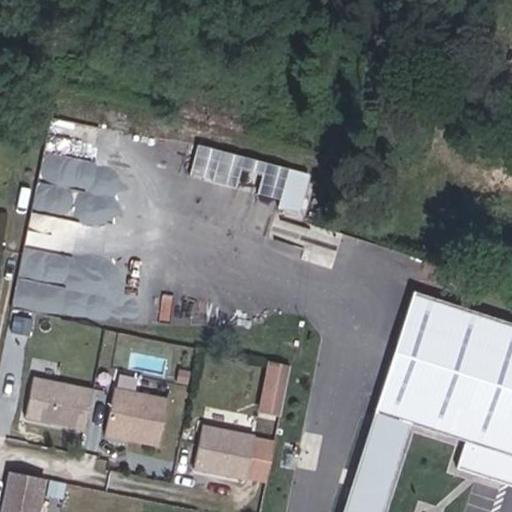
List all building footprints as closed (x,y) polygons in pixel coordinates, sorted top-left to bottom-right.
[(314,174),(200,139),(190,173),(304,207),(314,174)] [(107,191),(110,163),(41,154),(38,182),(107,191)] [(511,321),(410,291),(356,485),(391,493),(410,423),(463,438),(455,468),(511,484),(511,321)] [(281,414),(293,363),(270,358),(258,409),(281,414)] [(119,369),(118,384),(139,386),(140,371),(119,369)] [(29,421),(90,427),(94,382),(33,376),(29,421)] [(103,432),(159,446),(172,398),(116,383),(103,432)] [(269,481),(276,434),(201,423),(194,470),(269,481)] [(0,505),(0,511),(42,511),(51,477),(10,467),(0,505)] [(385,511),(391,493),(356,485),(348,511),(385,511)]
